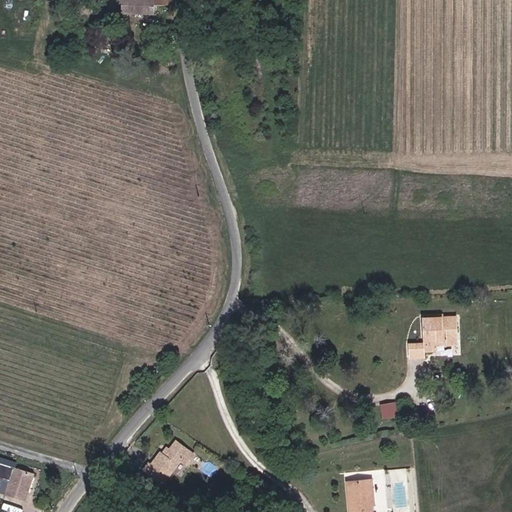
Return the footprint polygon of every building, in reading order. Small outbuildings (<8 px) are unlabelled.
[(170,5),(169,0),(120,0),(121,5),(123,5),(123,15),(152,14),(152,5),(170,5)] [(83,29),(83,43),(93,42),(92,28),(83,29)] [(458,346),(457,320),(443,320),(424,320),(425,340),(409,341),(410,353),(425,354),(425,346),(436,346),(436,341),(446,341),(446,346),(458,346)] [(397,401),(381,402),(383,417),(399,416),(397,401)] [(146,463),(142,469),(162,483),(181,460),(185,463),(192,454),(174,441),(161,455),(158,452),(148,464),(146,463)] [(13,469),(5,494),(25,501),(33,475),(13,469)] [(370,511),(370,507),(373,506),(370,482),(351,483),(354,509),(351,509),(351,511),(370,511)]
